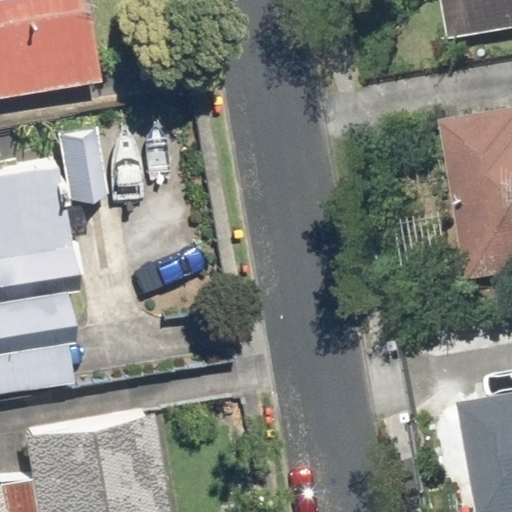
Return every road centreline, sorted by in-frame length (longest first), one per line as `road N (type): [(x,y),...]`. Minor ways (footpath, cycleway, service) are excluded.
road 1 (residential): [(251,0),(344,511)]
road 2 (unknown): [(314,349),(0,394)]
